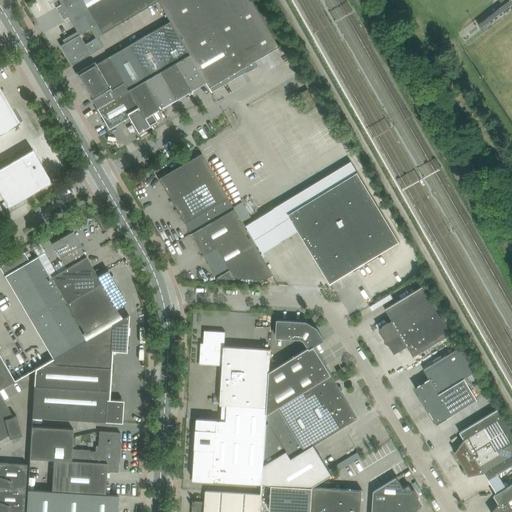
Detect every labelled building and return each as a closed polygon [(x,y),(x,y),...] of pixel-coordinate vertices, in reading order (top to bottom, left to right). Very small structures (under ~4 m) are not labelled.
[(71,65),(103,47),(96,36),(102,33),(82,0),(59,0),(61,4),(65,10),(59,14),(63,20),(68,17),(75,29),(77,32),(62,40),(64,43),(60,45),(65,54),(71,65)] [(82,0),(102,33),(157,1),(158,0),(82,0)] [(169,21),(189,55),(205,82),(211,92),(257,65),(255,61),(278,47),(273,38),(250,0),(158,0),(157,1),(170,21),(169,21)] [(471,27),(480,40),(498,24),(511,14),(511,0),(509,0),(504,5),(471,27)] [(169,21),(149,33),(169,66),(174,63),(189,55),(169,21)] [(148,78),(160,71),(169,66),(149,33),(129,45),(148,78)] [(129,45),(108,57),(123,82),(128,90),(144,81),(148,78),(129,45)] [(189,55),(174,63),(190,91),(205,82),(189,55)] [(91,99),(110,88),(111,89),(123,82),(108,57),(96,64),(95,62),(76,73),(91,99)] [(174,63),(169,66),(160,71),(176,99),(190,91),(174,63)] [(160,71),(148,78),(144,81),(160,108),(176,99),(160,71)] [(128,90),(140,110),(149,126),(149,125),(156,121),(151,113),(160,108),(144,81),(128,90)] [(91,99),(97,108),(128,90),(123,82),(111,89),(110,88),(91,99)] [(0,133),(20,122),(0,88),(0,133)] [(297,95),(305,109),(316,103),(308,89),(297,95)] [(128,90),(97,108),(109,128),(129,117),(140,110),(128,90)] [(140,110),(129,117),(138,132),(149,126),(140,110)] [(32,149),(0,167),(0,193),(8,207),(40,189),(52,182),(50,180),(32,149)] [(171,201),(215,176),(202,153),(158,178),(171,201)] [(399,241),(357,172),(288,214),(330,283),(399,241)] [(184,223),(228,198),(215,176),(171,201),(184,223)] [(228,198),(184,223),(216,277),(228,270),(228,269),(258,251),(228,198)] [(73,230),(51,243),(66,268),(74,263),(68,253),(82,245),(73,230)] [(228,270),(216,277),(232,278),(233,278),(263,280),(272,274),(258,251),(228,269),(228,270)] [(0,266),(0,267),(4,276),(29,261),(24,253),(0,266)] [(4,276),(16,296),(49,277),(37,256),(29,261),(4,276)] [(97,276),(86,256),(74,263),(66,268),(51,276),(66,302),(101,282),(97,276)] [(101,282),(66,302),(84,333),(119,313),(116,308),(126,302),(108,270),(97,276),(101,282)] [(61,298),(49,277),(16,296),(29,317),(61,298)] [(385,309),(392,320),(399,333),(440,308),(426,284),(424,285),(385,309)] [(29,317),(41,338),(73,319),(61,298),(29,317)] [(455,332),(440,308),(399,333),(407,345),(414,357),(455,332)] [(35,373),(107,378),(110,378),(112,351),(126,352),(129,315),(128,314),(86,339),(53,359),(35,369),(35,373)] [(86,339),(73,319),(41,338),(53,359),(86,339)] [(304,341),(309,347),(309,349),(314,346),(324,340),(317,329),(316,330),(305,324),(305,322),(277,320),(276,337),(301,339),(304,341)] [(384,337),(384,342),(399,333),(392,320),(379,328),(384,337)] [(200,364),(223,365),(224,346),(225,332),(204,331),(203,349),(201,349),(200,364)] [(407,345),(399,333),(384,342),(389,345),(394,353),(407,345)] [(263,484),(264,465),(267,414),(269,371),(271,349),(224,346),(223,365),(220,405),(227,405),(226,420),(218,420),(214,481),(262,484),(261,494),(262,494),(263,484)] [(269,371),(267,414),(331,374),(326,366),(319,354),(314,346),(309,349),(309,347),(269,371)] [(423,370),(429,379),(438,394),(465,378),(478,370),(463,346),(423,370)] [(0,356),(0,389),(14,381),(0,356)] [(106,399),(107,378),(35,373),(32,417),(109,422),(122,423),(123,400),(106,399)] [(264,465),(263,484),(271,485),(284,485),(311,487),(332,475),(313,445),(349,423),(357,418),(331,374),(267,414),(264,465)] [(429,379),(415,387),(418,392),(417,392),(420,396),(421,397),(418,398),(420,402),(423,401),(423,402),(426,406),(437,424),(477,399),(465,378),(438,394),(429,379)] [(0,393),(0,439),(8,434),(9,438),(22,435),(17,415),(13,416),(0,393)] [(460,432),(464,440),(474,456),(511,432),(511,426),(500,407),(499,408),(460,432)] [(214,481),(218,420),(218,419),(197,418),(196,429),(196,431),(195,431),(195,446),(195,449),(193,480),(214,481)] [(53,460),(71,460),(72,449),(73,429),(31,426),(29,458),(53,460)] [(71,460),(107,463),(107,471),(118,472),(120,432),(99,431),(98,446),(96,445),(96,451),(90,451),(90,450),(72,449),(71,460)] [(511,432),(474,456),(484,472),(489,480),(511,465),(511,432)] [(455,453),(461,464),(474,456),(464,440),(454,452),(455,453)] [(484,472),(474,456),(461,464),(468,475),(477,474),(484,472)] [(53,460),(52,475),(106,479),(107,471),(107,463),(71,460),(53,460)] [(0,487),(25,490),(27,464),(0,462),(0,487)] [(452,482),(465,474),(459,465),(446,473),(452,482)] [(105,494),(106,479),(52,475),(51,491),(58,491),(105,494)] [(373,491),(372,511),(385,511),(417,494),(415,491),(413,490),(411,489),(409,485),(404,488),(397,477),(373,491)] [(490,511),(511,511),(511,483),(494,495),(498,503),(490,511)] [(271,485),(270,511),(283,511),(284,485),(271,485)] [(311,487),(284,485),(283,511),(282,511),(310,511),(312,487),(311,487)] [(0,511),(23,511),(25,490),(0,487),(0,511)] [(360,511),(362,490),(312,487),(310,511),(360,511)] [(27,490),(25,511),(56,511),(58,491),(51,491),(27,490)] [(56,511),(117,511),(118,495),(105,494),(58,491),(56,511)] [(205,491),(205,502),(204,511),(220,511),(222,492),(205,491)] [(243,511),(245,494),(222,492),(220,511),(243,511)] [(260,511),(262,495),(245,494),(243,511),(260,511)] [(419,498),(417,494),(385,511),(418,511),(417,509),(422,506),(419,502),(419,500),(419,498)] [(204,511),(205,502),(193,501),(192,511),(204,511)]
